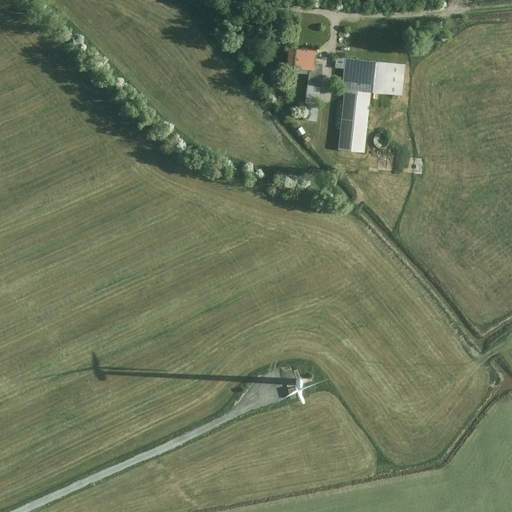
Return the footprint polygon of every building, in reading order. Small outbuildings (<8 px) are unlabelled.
[(316,52),(295,51),(293,70),(314,71),(316,52)] [(405,65),(336,60),(335,68),(345,68),(343,92),(370,94),(403,97),(405,65)] [(322,87),(308,85),(304,120),(317,122),(322,87)] [(343,92),(337,151),(363,154),(370,94),(343,92)] [(295,386),(289,388),(293,398),(299,396),(295,386)]
